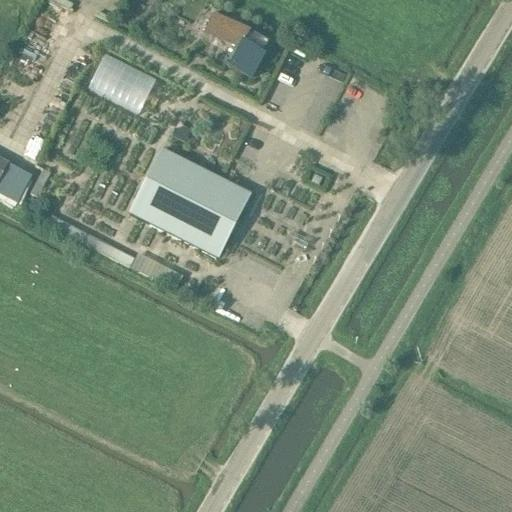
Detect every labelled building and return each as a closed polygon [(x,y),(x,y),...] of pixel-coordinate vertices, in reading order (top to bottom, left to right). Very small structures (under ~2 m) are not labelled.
[(213,15),(203,35),(232,50),(223,67),(230,71),(248,81),(268,44),(213,15)] [(161,153),(129,217),(217,262),(250,197),(161,153)] [(0,161),(0,186),(10,167),(0,161)] [(10,167),(0,186),(0,196),(16,205),(17,205),(32,179),(10,167)] [(310,183),(318,187),(321,181),(314,177),(310,183)]
